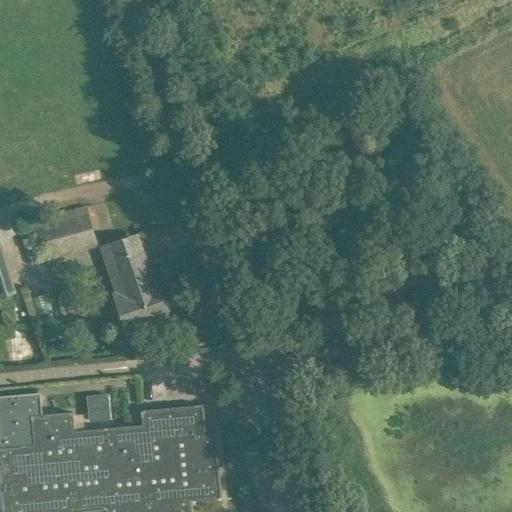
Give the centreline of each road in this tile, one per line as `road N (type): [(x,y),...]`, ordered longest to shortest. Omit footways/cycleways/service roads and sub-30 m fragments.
road 1 (residential): [(250,357),(128,0)]
road 2 (residential): [(250,357),(369,341),(511,338)]
road 3 (residential): [(302,511),(250,357)]
